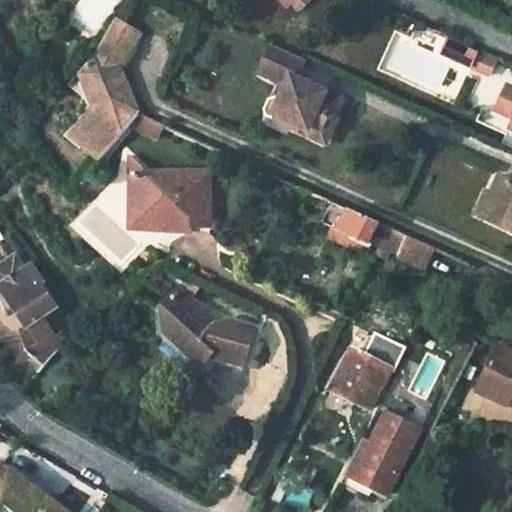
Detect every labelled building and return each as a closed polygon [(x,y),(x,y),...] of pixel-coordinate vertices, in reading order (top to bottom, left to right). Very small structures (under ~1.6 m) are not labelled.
[(140,38),(112,23),(94,55),(100,58),(119,76),(140,38)] [(489,60),(470,51),(462,68),(482,77),(489,60)] [(71,82),(95,101),(74,130),(101,156),(138,115),(132,105),(125,105),(120,96),(123,91),(116,79),(119,76),(100,58),(94,55),(71,82)] [(268,127),(289,137),(292,132),(313,142),(322,125),(327,127),(335,106),(291,86),(299,69),(268,55),(256,80),(279,90),(271,106),(276,108),(268,127)] [(507,121),(511,111),(511,89),(501,85),(488,112),(507,121)] [(132,105),(123,91),(120,96),(125,105),(132,105)] [(268,127),(276,108),(271,106),(263,124),(268,127)] [(322,125),(313,142),(292,132),(289,137),(320,152),(331,129),(327,127),(322,125)] [(145,178),(129,163),(130,210),(157,236),(174,235),(174,230),(208,230),(208,209),(207,176),(145,178)] [(511,188),(496,181),(488,199),(487,200),(491,202),(486,214),(505,224),(501,232),(511,237),(511,188)] [(505,224),(486,214),(491,202),(487,200),(488,199),(484,197),(473,219),(501,232),(505,224)] [(347,210),(339,230),(367,243),(376,223),(347,210)] [(404,236),(386,228),(377,247),(395,255),(427,270),(435,250),(404,236)] [(427,270),(395,255),(391,265),(422,279),(427,270)] [(0,274),(0,285),(3,290),(32,331),(42,345),(33,357),(53,371),(66,349),(54,330),(45,317),(50,313),(57,308),(54,304),(58,301),(35,267),(29,272),(21,260),(0,274)] [(174,292),(160,306),(162,340),(194,370),(207,357),(214,362),(238,370),(252,335),(223,324),(211,331),(198,319),(200,316),(174,292)] [(45,317),(54,330),(60,327),(50,313),(45,317)] [(223,324),(200,316),(198,319),(211,331),(223,324)] [(42,345),(32,331),(23,335),(33,357),(42,345)] [(511,358),(495,350),(475,396),(506,411),(508,406),(511,408),(511,358)] [(397,361),(384,355),(377,369),(348,355),(331,392),(367,409),(383,374),(389,378),(397,361)] [(338,485),(366,498),(370,487),(385,495),(416,429),(399,420),(405,409),(389,402),(369,445),(359,440),(338,485)]
